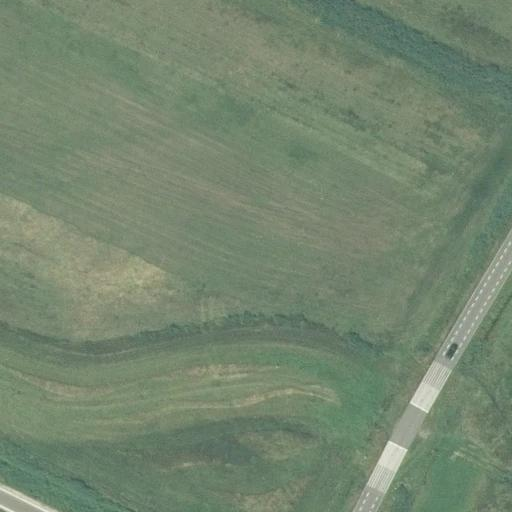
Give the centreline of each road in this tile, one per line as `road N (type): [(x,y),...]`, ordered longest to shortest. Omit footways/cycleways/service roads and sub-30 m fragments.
road 1 (track): [(0,375),(75,400),(248,378),(407,426)]
road 2 (tertiary): [(366,511),(511,249)]
